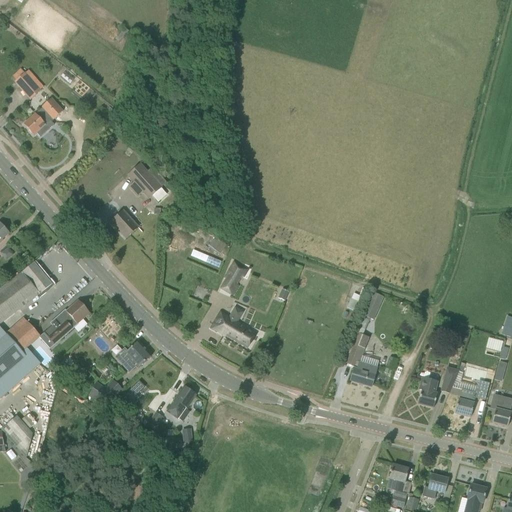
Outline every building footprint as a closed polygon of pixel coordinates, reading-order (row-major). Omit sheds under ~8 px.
[(21,70),(13,77),(16,80),(14,82),(30,101),(41,91),(40,91),(25,74),(25,73),(24,74),(21,70)] [(26,123),(23,125),(33,136),(35,134),(36,133),(40,138),(54,125),(50,121),(52,120),(53,121),(63,112),(62,110),(52,99),(49,101),(42,108),(42,109),(35,115),(35,114),(31,118),(26,123)] [(129,148),(125,154),(129,157),(133,152),(129,148)] [(142,192),(148,199),(166,183),(152,168),(147,172),(140,164),(126,177),(133,185),(129,188),(137,197),(142,192)] [(111,222),(126,239),(138,228),(123,212),(111,222)] [(0,241),(1,240),(9,234),(0,223),(0,241)] [(207,258),(206,264),(218,266),(220,261),(207,258)] [(225,279),(220,289),(233,297),(239,286),(237,285),(242,277),(244,278),(249,270),(243,267),(242,269),(238,267),(239,264),(233,261),(223,278),(225,279)] [(0,325),(3,323),(39,294),(39,295),(51,285),(34,263),(22,273),(0,290),(0,325)] [(278,299),(284,301),(288,293),(281,290),(278,299)] [(377,313),(370,310),(377,295),(369,292),(359,315),(374,321),(377,313)] [(350,299),(346,309),(356,313),(363,298),(353,294),(351,300),(350,299)] [(39,338),(50,349),(77,325),(83,319),(82,318),(88,313),(79,302),(63,317),(61,315),(50,324),(52,326),(40,337),(39,338)] [(256,335),(219,314),(210,329),(225,338),(226,337),(247,350),(256,335)] [(0,398),(39,364),(26,349),(39,338),(40,337),(27,322),(23,318),(0,338),(0,398)] [(358,334),(346,364),(354,367),(361,348),(365,349),(369,338),(358,334)] [(485,349),(499,352),(501,340),(487,338),(485,349)] [(124,350),(115,359),(124,368),(125,367),(130,373),(136,367),(138,370),(143,365),(151,358),(137,343),(127,352),(127,353),(124,350)] [(497,362),(493,380),(501,382),(504,363),(497,362)] [(350,382),(371,388),(377,369),(359,363),(357,370),(353,369),(350,382)] [(441,392),(449,394),(458,371),(447,368),(441,392)] [(418,405),(433,409),(437,395),(434,394),(437,382),(422,378),(419,391),(421,391),(418,405)] [(88,395),(105,407),(123,391),(113,381),(104,389),(96,383),(88,395)] [(139,381),(124,395),(133,404),(138,398),(136,396),(145,387),(139,381)] [(458,400),(455,414),(470,418),(474,404),(473,404),(475,396),(485,399),(489,384),(479,381),(475,394),(461,390),(459,400),(458,400)] [(168,412),(180,421),(187,411),(185,410),(196,395),(194,394),(185,388),(168,412)] [(511,399),(493,395),(490,409),(495,411),(494,413),(494,414),(492,424),(507,427),(510,418),(510,416),(511,413),(510,413),(511,404),(511,399)] [(156,413),(146,427),(152,431),(161,417),(156,413)] [(1,430),(22,454),(29,448),(32,435),(16,417),(1,430)] [(182,431),(183,444),(193,443),(191,429),(182,431)] [(390,504),(403,508),(407,494),(408,495),(411,486),(404,484),(408,470),(393,465),(389,480),(396,482),(390,504)] [(421,496),(433,499),(436,491),(444,493),(447,480),(432,476),(428,489),(424,488),(421,496)] [(466,508),(464,511),(478,511),(479,511),(481,503),(482,504),(486,490),(471,485),(467,499),(468,500),(466,508)] [(502,511),(511,511),(511,496),(509,496),(506,509),(504,509),(502,511)] [(406,511),(408,511),(414,511),(417,500),(409,498),(406,511)]
